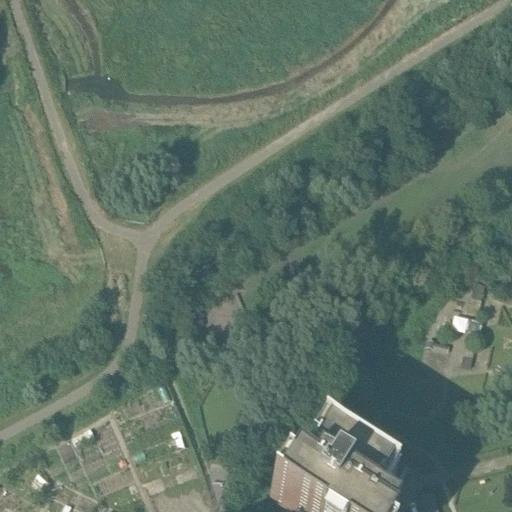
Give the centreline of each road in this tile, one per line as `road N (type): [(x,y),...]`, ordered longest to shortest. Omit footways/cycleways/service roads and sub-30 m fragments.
road 1 (track): [(219,511),(190,425),(158,368),(129,343)]
road 2 (residential): [(417,511),(412,488),(511,464)]
